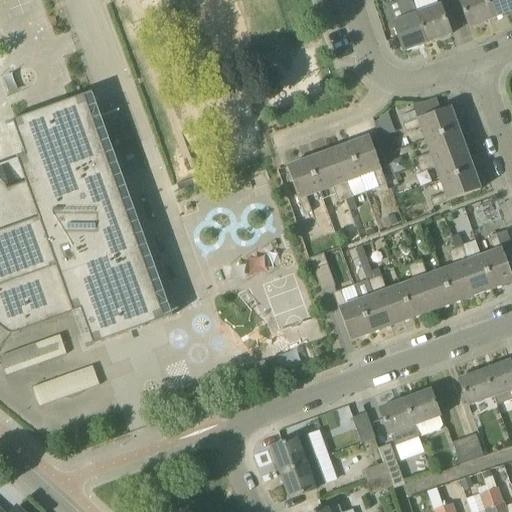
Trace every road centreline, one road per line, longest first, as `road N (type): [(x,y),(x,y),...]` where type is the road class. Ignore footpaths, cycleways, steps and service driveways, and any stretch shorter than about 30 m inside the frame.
road 1 (residential): [(256,511),(223,432),(511,327)]
road 2 (residential): [(283,142),(369,108),(388,80)]
